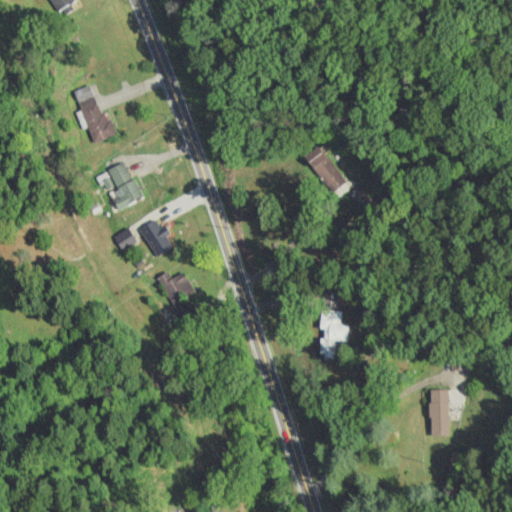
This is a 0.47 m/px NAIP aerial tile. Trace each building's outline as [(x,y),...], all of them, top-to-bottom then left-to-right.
[(71,0),(52,0),(60,9),(71,0)] [(95,142),(114,135),(93,83),(74,91),(95,142)] [(303,160),(336,194),(350,179),(317,146),(303,160)] [(106,171),(126,206),(144,195),(124,160),(106,171)] [(158,257),(175,246),(156,218),(140,229),(158,257)] [(185,271),(172,279),(168,272),(159,277),(176,308),(198,295),(185,271)] [(346,295),(329,293),(327,307),(344,309),(346,295)] [(346,311),(325,310),(324,350),(338,350),(338,342),(352,343),(352,325),(345,325),(346,311)] [(39,362),(60,405),(67,401),(46,358),(39,362)] [(449,437),(449,390),(430,390),(430,437),(449,437)]
